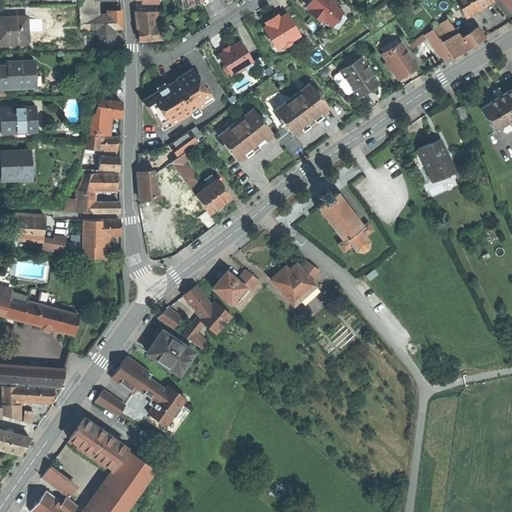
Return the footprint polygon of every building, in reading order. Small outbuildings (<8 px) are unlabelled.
[(94,11),(94,0),(77,0),(78,11),(94,11)] [(326,18),(333,23),(343,11),(335,5),(337,1),(335,0),(311,0),(308,5),(314,9),(311,13),(323,22),(326,18)] [(467,0),(460,5),(466,14),(488,0),(467,0)] [(97,29),(109,29),(109,17),(95,18),(94,11),(78,11),(79,31),(84,30),(84,29),(97,29)] [(121,11),(109,12),(109,17),(109,29),(114,28),(122,28),(121,11)] [(156,11),(136,12),(137,19),(138,30),(154,29),(156,11)] [(264,22),(266,24),(278,16),(276,14),(270,18),(264,22)] [(30,16),(0,15),(0,39),(30,40),(30,36),(30,18),(30,16)] [(266,24),(263,26),(269,35),(266,37),(268,40),(273,48),(281,43),(284,47),(292,42),(290,39),(299,33),(287,15),(280,19),(278,16),(266,24)] [(427,32),(444,58),(450,54),(451,57),(459,52),(467,47),(464,43),(459,35),(453,26),(446,15),(431,25),(433,28),(427,32)] [(462,20),(453,26),(459,35),(468,29),(462,20)] [(476,25),(468,29),(459,35),(464,43),(480,32),(476,25)] [(161,27),(154,29),(138,30),(139,41),(163,39),(161,27)] [(115,50),(114,28),(109,29),(97,29),(97,51),(115,50)] [(390,64),(396,73),(405,66),(414,61),(400,39),(382,51),(384,55),(390,64)] [(223,53),(219,55),(226,66),(223,67),(228,75),(231,73),(233,76),(236,74),(245,68),(254,63),(240,41),(235,45),(230,48),(223,53)] [(386,67),(390,64),(384,55),(380,57),(386,67)] [(353,88),(358,95),(366,88),(377,81),(359,56),(340,70),(353,88)] [(1,88),(36,87),(35,61),(16,62),(16,67),(1,67),(1,78),(1,88)] [(246,71),(245,68),(236,74),(237,77),(246,71)] [(143,99),(159,125),(168,120),(171,124),(198,107),(196,103),(209,95),(192,69),(177,78),(180,83),(172,88),(169,83),(143,99)] [(267,96),(294,132),(309,121),(316,116),(331,105),(304,69),(267,96)] [(346,93),(353,88),(340,70),(333,75),(346,93)] [(173,81),(169,83),(172,88),(180,83),(177,78),(173,81)] [(489,87),(494,95),(502,91),(497,83),(493,85),(489,87)] [(477,105),(490,130),(511,117),(511,85),(502,91),(494,95),(477,105)] [(121,101),(108,100),(108,102),(97,101),(96,106),(96,112),(96,114),(108,115),(120,116),(121,109),(121,101)] [(219,132),(238,157),(252,147),(261,141),(274,131),(255,106),(219,132)] [(1,133),(38,133),(37,107),(0,108),(1,122),(1,133)] [(107,132),(108,115),(96,114),(96,112),(89,112),(87,134),(104,135),(107,132)] [(320,121),(316,116),(309,121),(313,126),(316,124),(320,121)] [(286,125),(275,133),(284,145),(295,138),(286,125)] [(167,157),(171,162),(186,151),(203,138),(197,129),(164,149),(155,153),(155,163),(162,161),(167,157)] [(100,159),(101,149),(93,149),(93,137),(86,136),(79,170),(98,171),(98,168),(100,159)] [(117,137),(93,137),(93,149),(101,149),(117,149),(117,143),(117,137)] [(292,156),(303,149),(295,138),(284,145),(292,156)] [(418,148),(432,180),(455,170),(441,138),(428,144),(418,148)] [(266,147),(261,141),(252,147),(257,153),(261,150),(266,147)] [(183,179),(189,188),(195,183),(191,177),(192,175),(183,163),(191,157),(186,151),(171,162),(170,162),(183,179)] [(31,152),(4,153),(4,166),(4,178),(16,178),(32,177),(31,152)] [(153,154),(136,154),(136,163),(155,163),(153,154)] [(119,159),(100,159),(98,168),(114,169),(119,169),(119,159)] [(154,174),(155,177),(157,186),(164,184),(183,179),(170,162),(154,174)] [(150,170),(137,171),(137,178),(150,177),(153,177),(153,174),(150,174),(150,170)] [(73,212),(93,212),(93,204),(94,191),(94,173),(84,173),(76,189),(75,199),(73,212)] [(99,173),(94,173),(94,191),(116,191),(116,182),(116,173),(104,173),(99,173)] [(203,180),(208,185),(215,180),(211,174),(203,180)] [(152,197),(150,177),(137,178),(138,188),(139,198),(151,197),(152,197)] [(155,177),(153,177),(150,177),(152,197),(151,197),(151,200),(160,198),(157,186),(155,177)] [(195,195),(208,213),(219,206),(229,198),(215,180),(208,185),(195,195)] [(189,190),(183,182),(178,186),(184,194),(189,190)] [(363,253),(363,251),(366,248),(368,249),(369,247),(367,246),(368,241),(370,241),(370,240),(368,240),(365,236),(373,230),(366,221),(362,224),(356,216),(357,216),(356,214),(355,214),(349,207),(350,206),(349,204),(348,205),(342,197),(343,197),(342,195),(341,196),(338,192),(339,192),(338,190),(337,191),(336,190),(335,190),(334,191),(335,192),(331,195),(327,190),(328,190),(327,188),(326,189),(325,188),(323,189),(324,190),(319,194),(319,193),(316,194),(317,196),(316,196),(317,198),(319,197),(322,202),(318,205),(317,204),(315,205),(316,206),(315,207),(316,208),(317,208),(320,211),(319,212),(320,213),(321,213),(327,221),(326,221),(327,223),(328,222),(334,230),(333,231),(335,233),(336,232),(341,240),(340,240),(341,241),(337,243),(343,252),(351,246),(354,250),(354,252),(356,252),(356,251),(361,251),(361,253),(363,253)] [(216,223),(208,213),(195,195),(173,205),(171,206),(170,206),(172,216),(182,243),(198,236),(203,233),(216,223)] [(65,211),(73,212),(75,199),(66,198),(65,211)] [(118,204),(93,204),(93,212),(118,212),(118,204)] [(31,214),(14,214),(14,226),(43,228),(43,215),(31,214)] [(118,219),(101,220),(101,235),(103,235),(119,234),(119,226),(118,219)] [(81,244),(81,246),(82,246),(88,246),(102,246),(103,235),(101,235),(101,220),(81,220),(81,244)] [(42,241),(43,228),(14,226),(13,240),(42,241)] [(102,259),(102,246),(88,246),(87,259),(87,260),(102,259)] [(311,260),(302,269),(311,278),(320,269),(311,260)] [(281,268),(270,278),(294,303),(301,297),(305,301),(319,286),(311,278),(302,269),(295,262),(290,267),(285,272),(281,268)] [(283,266),(281,268),(285,272),(290,267),(285,263),(283,266)] [(374,268),(367,275),(370,279),(378,272),(374,268)] [(246,269),(237,280),(245,286),(249,290),(258,279),(246,269)] [(212,287),(230,303),(237,295),(245,286),(237,280),(226,271),(219,279),(212,287)] [(189,290),(183,295),(202,319),(212,311),(214,309),(208,302),(195,285),(189,290)] [(249,290),(245,286),(237,295),(242,299),(249,290)] [(0,289),(0,294),(8,297),(9,292),(5,287),(0,289)] [(9,292),(8,297),(27,302),(28,295),(10,291),(9,292)] [(0,294),(0,315),(22,322),(27,302),(8,297),(0,294)] [(212,298),(208,302),(214,309),(216,311),(213,313),(212,311),(202,319),(204,320),(197,329),(191,324),(182,335),(203,349),(231,315),(212,298)] [(77,315),(27,302),(22,322),(72,335),(75,326),(77,315)] [(156,318),(166,324),(174,312),(167,307),(156,318)] [(181,316),(174,312),(166,324),(172,328),(181,316)] [(147,352),(179,373),(193,352),(182,344),(181,345),(161,332),(154,343),(147,352)] [(119,367),(115,372),(117,374),(118,379),(116,380),(133,392),(137,387),(157,401),(148,413),(150,415),(166,425),(173,416),(175,417),(182,407),(180,406),(181,404),(186,397),(168,385),(166,389),(149,377),(152,373),(127,356),(119,367)] [(0,382),(35,385),(36,367),(0,364),(0,382)] [(35,385),(58,386),(63,369),(36,367),(35,385)] [(17,404),(17,400),(16,386),(1,386),(1,404),(17,404)] [(53,389),(23,387),(23,400),(50,402),(51,395),(53,389)] [(96,400),(118,415),(125,404),(103,390),(96,400)] [(17,406),(17,404),(1,404),(1,415),(16,419),(17,411),(17,406)] [(190,410),(181,404),(180,406),(182,407),(175,417),(173,416),(166,425),(163,430),(171,436),(190,410)] [(21,420),(30,423),(31,411),(20,409),(20,412),(22,413),(21,420)] [(147,419),(163,430),(166,425),(150,415),(147,419)] [(68,438),(103,462),(118,442),(112,438),(83,417),(75,429),(68,438)] [(0,449),(18,453),(23,445),(29,437),(10,433),(5,432),(0,430),(0,449)] [(116,434),(112,438),(118,442),(121,437),(116,434)] [(126,448),(118,442),(103,462),(112,469),(126,448)] [(123,511),(155,468),(126,448),(112,469),(80,511),(123,511)] [(42,475),(69,495),(75,487),(48,467),(42,475)] [(31,511),(71,511),(73,510),(46,491),(39,501),(36,506),(31,511)]
